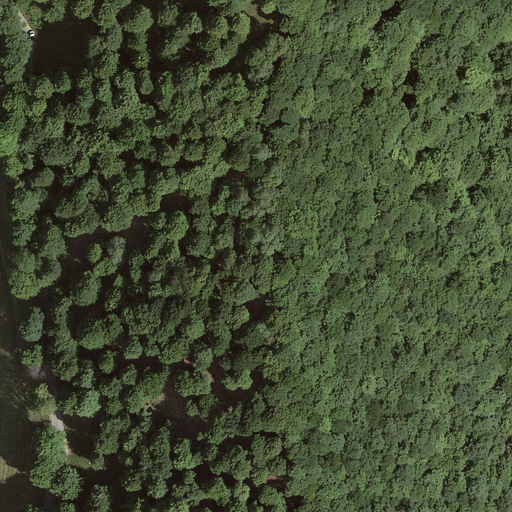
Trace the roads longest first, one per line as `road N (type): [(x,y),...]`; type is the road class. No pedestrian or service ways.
road 1 (unclassified): [(2,0),(24,38),(23,135),(44,260),(56,426),(45,511)]
road 2 (track): [(56,426),(33,421),(0,270)]
